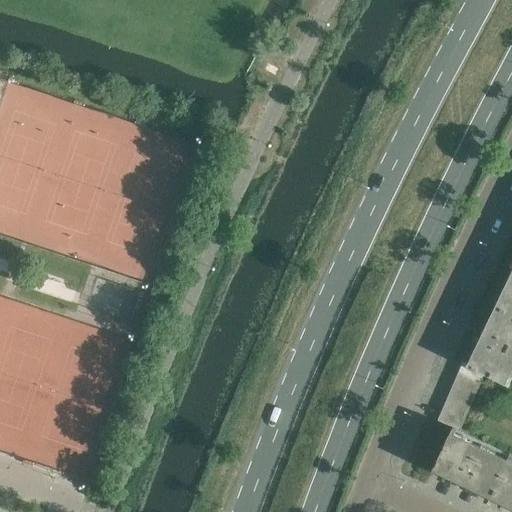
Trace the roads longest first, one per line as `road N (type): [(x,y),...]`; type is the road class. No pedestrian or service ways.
road 1 (primary): [(482,0),(360,234),(239,511)]
road 2 (primary): [(311,511),(418,256),(511,79)]
road 3 (residential): [(372,477),(511,173)]
